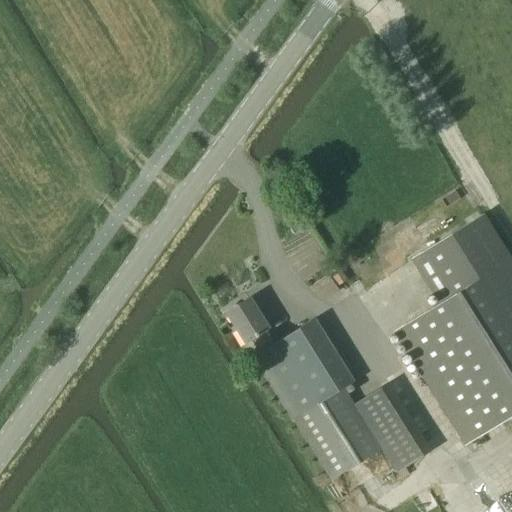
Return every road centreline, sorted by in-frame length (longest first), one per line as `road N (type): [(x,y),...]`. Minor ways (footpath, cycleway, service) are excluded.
road 1 (tertiary): [(0,454),(332,0)]
road 2 (track): [(511,238),(368,0)]
